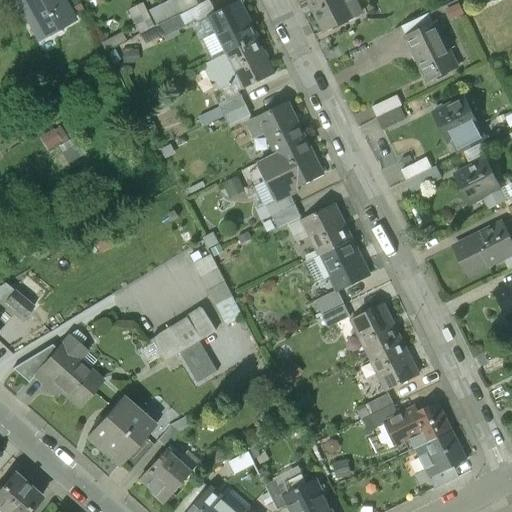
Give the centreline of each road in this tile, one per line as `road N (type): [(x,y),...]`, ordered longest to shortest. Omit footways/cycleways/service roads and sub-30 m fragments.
road 1 (residential): [(277,0),(511,478)]
road 2 (residential): [(0,411),(116,511)]
